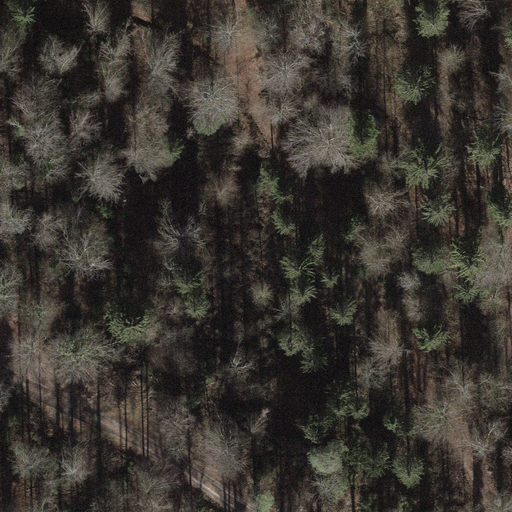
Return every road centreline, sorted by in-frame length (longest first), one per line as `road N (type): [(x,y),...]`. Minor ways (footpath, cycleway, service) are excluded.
road 1 (track): [(191,0),(243,73),(415,366),(490,511)]
road 2 (track): [(247,511),(64,385),(0,314)]
